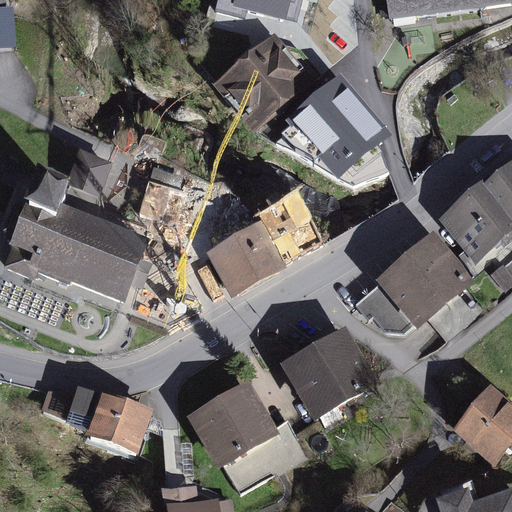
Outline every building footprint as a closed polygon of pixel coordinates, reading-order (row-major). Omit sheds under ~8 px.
[(218,0),(215,15),(240,20),(242,13),(284,22),(288,0),(218,0)] [(510,0),(389,0),(392,23),(409,20),(511,6),(510,0)] [(0,52),(15,52),(12,15),(0,16),(0,52)] [(187,38),(176,39),(177,56),(188,55),(187,38)] [(273,47),(222,91),(256,132),(319,78),(299,54),(294,59),(286,50),(280,55),(273,47)] [(323,106),(275,148),(354,194),(385,178),(376,146),(378,141),(351,104),(342,100),(329,111),(323,106)] [(167,145),(144,135),(133,161),(156,170),(167,145)] [(0,156),(0,168),(10,173),(13,166),(20,169),(21,165),(0,156)] [(82,158),(69,188),(97,200),(110,170),(82,158)] [(497,182),(446,226),(477,262),(503,240),(506,244),(511,239),(511,173),(499,185),(497,182)] [(159,222),(155,237),(203,250),(215,207),(218,197),(184,187),(181,195),(148,185),(139,217),(159,222)] [(15,252),(8,271),(33,281),(37,275),(69,288),(71,283),(124,306),(146,249),(93,228),(94,224),(61,210),(65,201),(40,191),(31,212),(26,211),(15,217),(8,237),(13,250),(15,252)] [(272,215),(258,223),(285,269),(323,247),(297,202),(281,212),(277,206),(269,210),(272,215)] [(203,250),(210,260),(243,241),(215,207),(203,250)] [(243,241),(210,260),(214,269),(219,266),(238,299),(278,276),(267,256),(272,253),(260,232),(243,241)] [(383,289),(362,307),(386,336),(406,336),(416,326),(420,326),(465,288),(432,251),(388,289),(383,289)] [(511,277),(505,270),(494,279),(506,293),(511,287),(511,277)] [(319,348),(285,367),(327,431),(342,420),(337,410),(370,390),(342,342),(330,351),(319,348)] [(511,412),(492,396),(459,436),(474,449),(469,456),(478,464),(484,457),(494,465),(511,443),(511,412)] [(245,397),(198,425),(241,498),(308,458),(289,427),(278,433),(282,440),(274,445),(245,397)] [(96,427),(91,443),(136,457),(148,418),(108,405),(107,408),(79,400),(73,420),(96,427)] [(179,496),(166,498),(168,511),(215,511),(214,506),(196,509),(193,494),(179,496)] [(467,494),(438,504),(440,511),(511,511),(511,494),(472,508),(467,494)]
